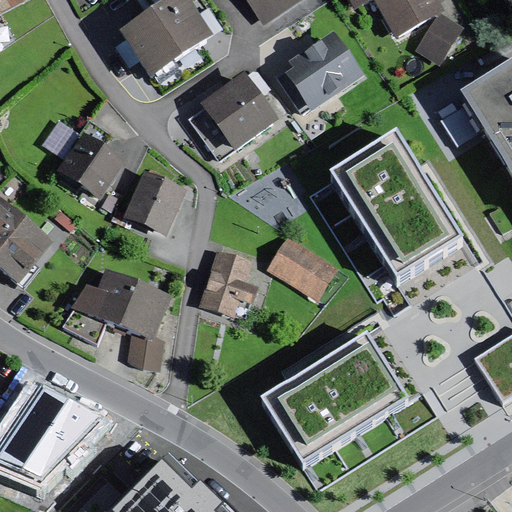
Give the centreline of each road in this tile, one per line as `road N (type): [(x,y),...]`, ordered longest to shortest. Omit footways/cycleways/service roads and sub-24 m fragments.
road 1 (unclassified): [(172,428),(207,190),(116,97),(56,0)]
road 2 (residential): [(172,428),(0,334)]
road 3 (residential): [(288,511),(172,428)]
road 4 (unclassified): [(511,448),(409,511)]
